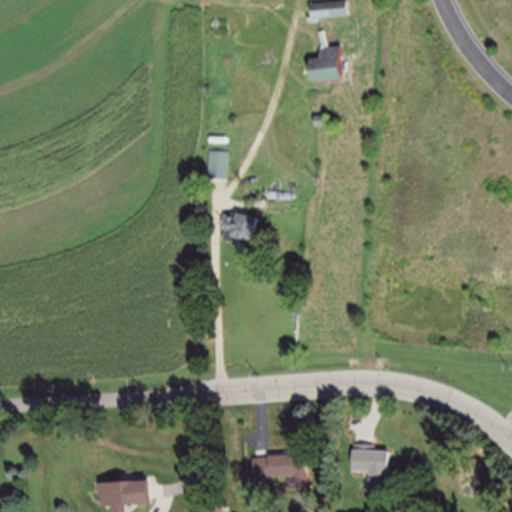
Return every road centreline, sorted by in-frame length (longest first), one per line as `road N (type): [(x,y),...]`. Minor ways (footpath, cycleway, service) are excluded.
road 1 (residential): [(511,441),(468,410),(404,387),(221,393)]
road 2 (residential): [(221,393),(0,403)]
